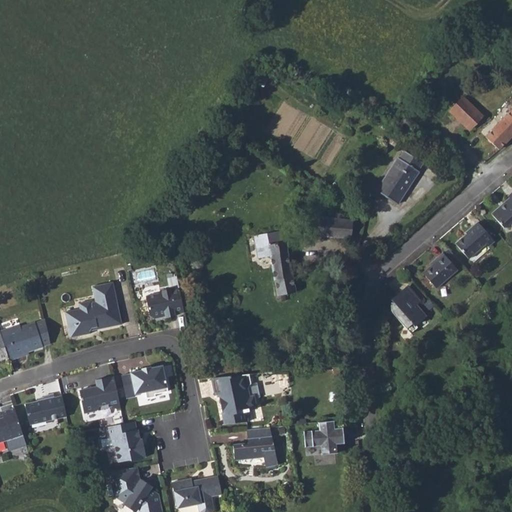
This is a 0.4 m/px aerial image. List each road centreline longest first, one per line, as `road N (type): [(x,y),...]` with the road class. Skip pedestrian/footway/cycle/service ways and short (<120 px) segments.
road 1 (residential): [(379,511),(366,366),(369,288),(511,155)]
road 2 (residential): [(0,387),(171,344),(182,353),(195,410),(178,440)]
